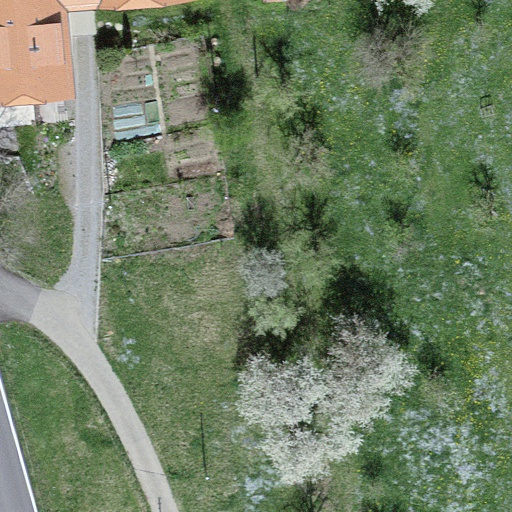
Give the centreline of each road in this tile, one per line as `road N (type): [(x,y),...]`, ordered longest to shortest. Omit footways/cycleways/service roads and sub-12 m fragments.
road 1 (track): [(0,290),(72,312),(142,434),(171,511)]
road 2 (track): [(87,96),(92,211),(72,312)]
